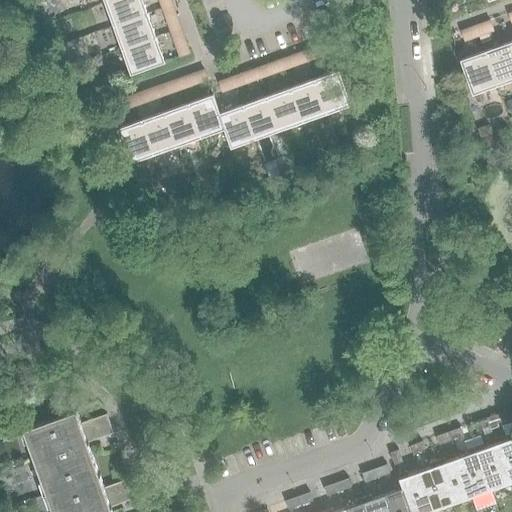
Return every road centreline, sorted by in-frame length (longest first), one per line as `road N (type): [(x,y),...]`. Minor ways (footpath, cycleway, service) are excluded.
road 1 (residential): [(417,338),(399,0)]
road 2 (residential): [(225,511),(220,496),(356,442),(417,338)]
